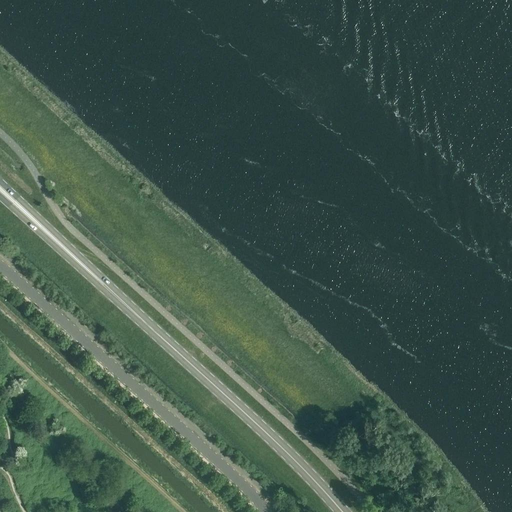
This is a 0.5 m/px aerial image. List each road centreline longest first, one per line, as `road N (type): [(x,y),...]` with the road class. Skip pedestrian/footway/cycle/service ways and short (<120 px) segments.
road 1 (primary): [(342,511),(0,189)]
road 2 (unclassified): [(265,511),(0,265)]
road 3 (unknown): [(251,511),(0,278)]
road 4 (track): [(184,511),(0,340)]
